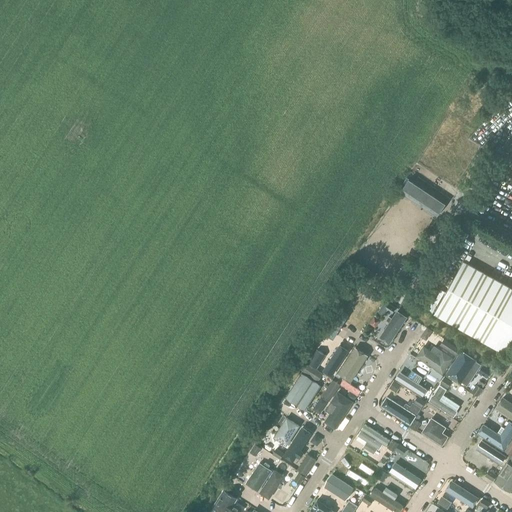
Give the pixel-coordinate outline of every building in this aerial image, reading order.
[(402,192),(437,215),(447,200),(412,177),(402,192)] [(511,288),(463,261),(434,312),(434,313),(504,353),(511,338),(511,288)] [(383,298),(360,284),(349,301),(358,307),(361,303),(365,305),(356,319),(365,325),(383,298)] [(392,313),(395,308),(385,301),(379,311),(384,315),(387,310),(392,313)] [(441,345),(456,355),(460,350),(444,339),(441,345)] [(317,349),(308,363),(317,368),(325,355),(317,349)] [(323,374),(307,363),(303,371),(318,381),(323,374)] [(430,374),(440,380),(443,375),(433,369),(430,374)] [(445,377),(441,383),(448,387),(451,382),(445,377)] [(340,384),(358,395),(361,390),(343,379),(340,384)] [(340,384),(333,380),(323,395),(330,400),(340,384)] [(472,392),(477,396),(482,388),(477,385),(472,392)] [(422,407),(425,401),(418,397),(414,402),(422,407)] [(410,427),(416,430),(420,423),(415,419),(410,427)] [(398,443),(391,439),(387,446),(393,450),(398,443)] [(255,444),(251,452),(257,456),(261,448),(255,444)] [(399,444),(396,449),(403,454),(406,449),(399,444)] [(273,454),(280,458),(284,453),(277,448),(273,454)] [(297,470),(298,470),(305,475),(315,459),(308,454),(297,470)] [(378,477),(383,481),(388,473),(383,470),(378,477)] [(486,475),(493,480),(496,475),(489,470),(486,475)] [(299,473),(294,480),(300,483),(305,476),(299,473)] [(238,511),(241,509),(235,505),(234,506),(232,505),(237,499),(224,490),(213,507),(221,511),(238,511)] [(372,502),(373,499),(366,494),(363,500),(368,503),(370,504),(372,502)] [(482,498),(479,503),(486,508),(490,503),(482,498)] [(330,511),(331,510),(332,510),(331,509),(318,500),(317,500),(317,501),(309,511),(330,511)] [(349,500),(341,511),(353,511),(357,506),(349,500)] [(448,511),(432,501),(424,511),(448,511)]
